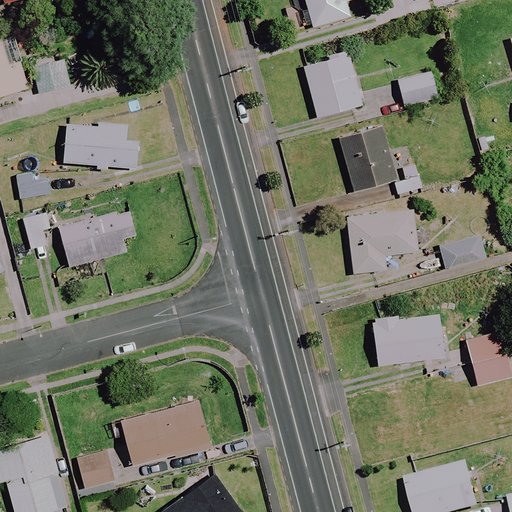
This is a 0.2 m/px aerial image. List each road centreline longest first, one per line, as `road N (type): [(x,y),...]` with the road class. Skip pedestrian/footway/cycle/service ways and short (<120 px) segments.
road 1 (tertiary): [(261,296),(186,0)]
road 2 (residential): [(0,364),(261,296)]
road 3 (tertiary): [(317,511),(261,296)]
